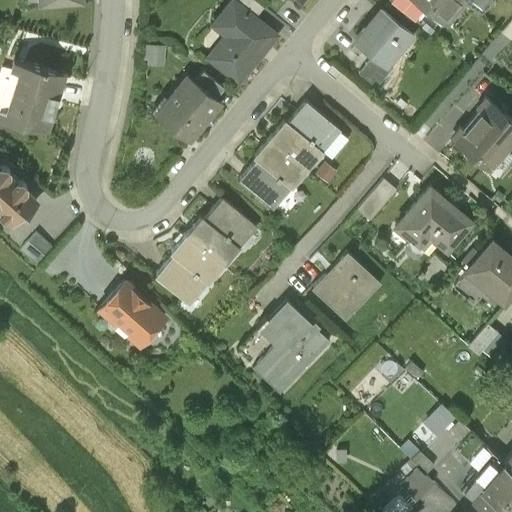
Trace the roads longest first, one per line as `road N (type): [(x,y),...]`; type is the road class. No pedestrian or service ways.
road 1 (residential): [(119,0),(90,184),(96,205),(125,228),(165,218),(302,51)]
road 2 (residential): [(405,137),(281,274)]
road 3 (residential): [(413,144),(511,29)]
road 4 (residential): [(302,51),(405,137)]
road 5 (residential): [(413,144),(511,227)]
